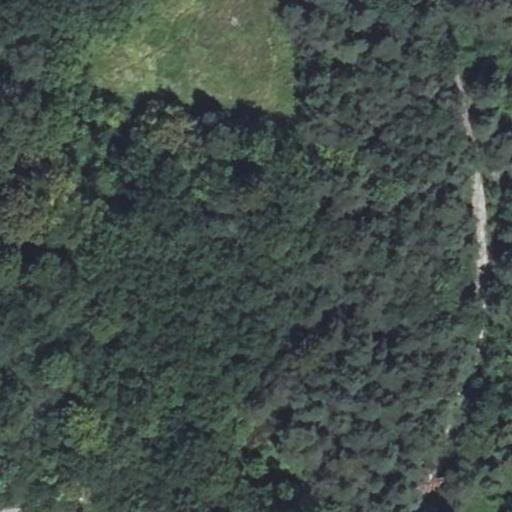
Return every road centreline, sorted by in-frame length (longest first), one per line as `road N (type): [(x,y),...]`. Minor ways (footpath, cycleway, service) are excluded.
road 1 (track): [(48,0),(40,173),(156,511)]
road 2 (track): [(438,0),(460,70),(480,191),(480,343),(414,511)]
road 3 (unclassified): [(0,510),(81,489),(141,511)]
